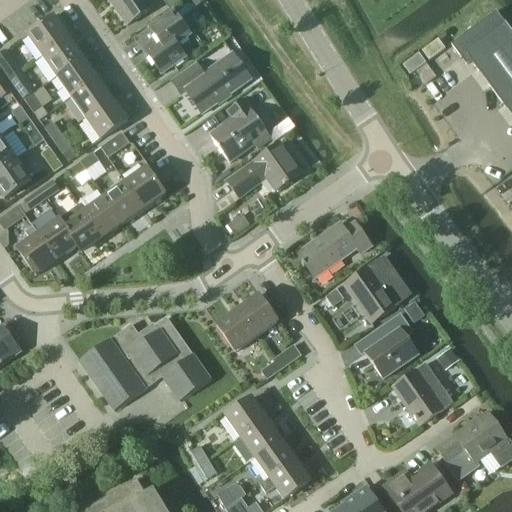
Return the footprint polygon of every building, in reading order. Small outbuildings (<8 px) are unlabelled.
[(108,0),(126,27),(153,8),(147,0),(108,0)] [(184,0),(161,0),(169,11),(184,0)] [(511,117),(511,34),(496,13),(452,46),(466,66),(471,62),(511,117)] [(176,48),(190,38),(173,14),(150,30),(158,41),(145,51),(162,76),(186,59),(176,48)] [(42,58),(69,40),(63,32),(67,30),(57,16),(27,38),(42,58)] [(83,60),(69,40),(42,58),(57,79),(83,60)] [(422,53),(423,54),(429,62),(445,50),(440,43),(438,41),(422,53)] [(0,56),(0,67),(10,81),(22,73),(7,52),(0,56)] [(410,77),(411,76),(426,65),(420,57),(419,55),(403,67),(410,77)] [(202,116),(250,82),(233,57),(203,78),(196,68),(172,85),(182,98),(186,95),(202,116)] [(98,81),(83,60),(57,79),(71,99),(98,81)] [(9,93),(0,79),(0,98),(1,99),(9,93)] [(27,81),(15,89),(24,102),(36,93),(27,81)] [(113,102),(98,81),(71,99),(86,120),(113,102)] [(33,96),(24,102),(33,115),(42,109),(33,96)] [(257,151),(272,140),(250,109),(254,107),(248,99),(226,114),(231,122),(209,137),(228,165),(254,147),(257,151)] [(127,122),(113,102),(86,120),(101,141),(127,122)] [(21,127),(30,122),(20,108),(12,114),(21,127)] [(21,127),(30,140),(38,134),(30,122),(21,127)] [(44,130),(53,143),(62,137),(53,124),(44,130)] [(107,160),(128,146),(121,135),(99,149),(107,160)] [(62,137),(53,143),(62,156),(71,150),(62,137)] [(0,173),(16,162),(1,141),(0,142),(0,173)] [(274,193),(300,175),(279,146),(253,164),(225,183),(238,201),(266,181),(274,193)] [(50,169),(59,163),(49,150),(41,156),(50,169)] [(92,155),(78,164),(84,172),(97,163),(92,155)] [(30,183),(16,162),(0,173),(0,195),(4,201),(30,183)] [(84,172),(78,164),(65,173),(71,181),(84,172)] [(146,170),(124,185),(143,212),(165,197),(146,170)] [(50,184),(38,193),(43,201),(56,192),(50,184)] [(103,199),(123,227),(143,212),(124,185),(103,199)] [(43,201),(38,193),(24,202),(30,210),(43,201)] [(103,199),(83,213),(102,241),(123,227),(103,199)] [(16,207),(0,218),(0,228),(3,233),(23,218),(16,207)] [(58,222),(77,248),(81,255),(102,241),(83,213),(79,207),(58,222)] [(62,228),(58,222),(36,237),(55,263),(77,248),(62,228)] [(360,256),(371,248),(355,225),(345,232),(340,225),(297,255),(315,280),(356,251),(360,256)] [(35,278),(55,263),(36,237),(16,251),(35,278)] [(371,326),(407,301),(379,261),(344,286),(371,326)] [(335,293),(325,300),(332,310),(342,303),(335,293)] [(236,312),(255,339),(277,324),(258,297),(236,312)] [(235,354),(255,339),(236,312),(215,327),(235,354)] [(373,349),(364,356),(382,382),(418,357),(406,340),(413,335),(400,317),(368,339),(373,349)] [(179,404),(210,383),(166,319),(139,338),(131,327),(79,363),(114,414),(162,380),(179,404)] [(0,368),(21,354),(3,328),(0,329),(0,368)] [(271,362),(273,364),(279,373),(300,358),(293,347),(271,362)] [(458,363),(450,351),(436,360),(445,372),(458,363)] [(266,382),(279,373),(273,364),(260,373),(266,382)] [(419,429),(444,411),(453,405),(426,367),(417,373),(392,390),(419,429)] [(239,441),(266,421),(251,400),(224,419),(239,441)] [(501,469),(511,461),(511,448),(488,415),(436,452),(458,484),(477,470),(474,466),(491,454),(501,469)] [(253,460),(280,441),(266,421),(239,441),(253,460)] [(268,481),(295,462),(280,441),(253,460),(268,481)] [(191,454),(199,468),(208,463),(199,449),(191,454)] [(268,481),(259,488),(262,492),(265,496),(274,490),(275,491),(283,502),(310,483),(295,462),(268,481)] [(208,463),(199,468),(207,481),(216,476),(208,463)] [(399,511),(429,511),(451,497),(431,468),(411,482),(405,473),(383,489),(399,511)] [(166,511),(154,491),(145,497),(136,482),(85,511),(166,511)] [(380,511),(367,491),(336,511),(380,511)] [(234,505),(225,492),(217,497),(225,510),(234,505)]
